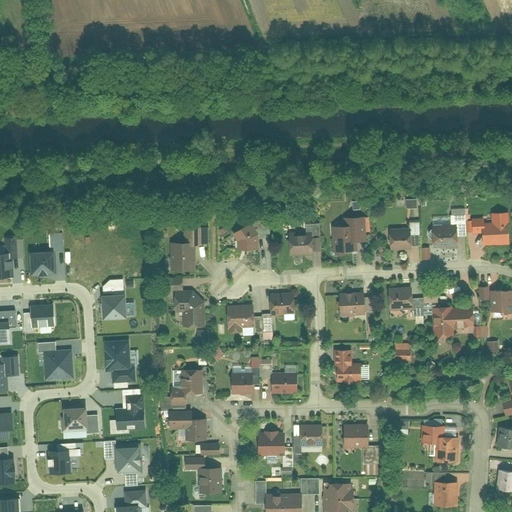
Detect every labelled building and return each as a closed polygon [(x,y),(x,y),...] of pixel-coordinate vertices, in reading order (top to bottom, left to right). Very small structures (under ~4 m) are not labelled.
[(254,231),(265,230),(263,202),(246,203),(246,218),(226,229),(236,248),(258,237),(254,231)] [(479,227),(479,241),(505,240),(504,207),(487,207),(487,216),(476,217),(476,213),(465,214),(466,228),(479,227)] [(340,220),(327,221),(330,248),(352,246),(351,235),(361,234),(359,211),(339,213),(340,220)] [(385,224),(386,246),(408,245),(407,240),(415,240),(414,217),(406,217),(406,223),(385,224)] [(284,229),(286,251),(308,250),(307,244),(315,244),(313,219),(301,220),(301,228),(284,229)] [(166,238),(167,266),(192,265),(191,241),(203,241),(202,220),(179,221),(180,237),(166,238)] [(452,220),(427,221),(429,245),(453,243),(452,220)] [(31,250),(32,274),(58,273),(57,249),(65,249),(64,232),(51,234),(51,249),(31,250)] [(0,250),(0,276),(16,275),(15,257),(26,257),(25,236),(13,236),(14,250),(0,250)] [(103,293),(104,318),(129,317),(128,291),(126,292),(125,277),(111,278),(104,284),(104,293),(103,293)] [(407,281),(383,283),(384,305),(407,304),(407,310),(419,309),(418,294),(408,294),(407,281)] [(486,309),(511,307),(509,285),(484,287),(483,282),(474,283),(475,294),(484,294),(486,309)] [(199,297),(189,285),(171,286),(173,306),(179,306),(179,323),(199,323),(199,297)] [(287,287),(265,288),(267,312),(288,311),(287,287)] [(334,288),(335,310),(361,308),(359,287),(334,288)] [(248,299),(221,302),(224,327),(250,324),(248,299)] [(447,300),(428,301),(429,330),(449,329),(449,324),(471,323),(470,304),(448,305),(447,300)] [(25,311),(26,329),(34,328),(34,326),(56,324),(55,302),(32,303),(32,311),(25,311)] [(0,345),(10,345),(9,328),(15,327),(14,310),(0,311),(0,345)] [(131,338),(105,339),(106,371),(114,370),(114,381),(137,380),(137,368),(132,368),(131,338)] [(45,351),(47,379),(76,377),(74,347),(58,348),(57,340),(39,341),(39,351),(45,351)] [(391,342),(391,357),(405,358),(406,342),(391,342)] [(336,348),(337,381),(361,381),(360,362),(351,363),(351,348),(336,348)] [(0,361),(0,389),(10,389),(10,374),(21,373),(20,354),(6,355),(6,362),(0,361)] [(179,389),(198,388),(197,365),(174,365),(175,383),(166,383),(167,400),(180,400),(179,389)] [(227,367),(227,390),(249,390),(249,367),(227,367)] [(268,368),(268,389),(292,389),(291,367),(268,368)] [(511,373),(504,376),(511,400),(500,403),(503,414),(511,411),(511,373)] [(145,392),(127,393),(127,406),(117,407),(118,428),(147,427),(145,392)] [(89,413),(89,405),(63,407),(65,430),(88,428),(88,431),(101,430),(100,413),(89,413)] [(192,410),(168,411),(169,429),(185,429),(186,440),(205,439),(204,418),(192,418),(192,410)] [(0,438),(11,438),(11,428),(15,428),(14,411),(0,411),(0,438)] [(338,442),(359,442),(359,460),(375,460),(375,440),(363,440),(363,419),(339,418),(338,442)] [(317,421),(296,421),(296,431),(290,431),(290,449),(297,449),(297,441),(317,441),(317,421)] [(430,457),(452,457),(453,433),(448,433),(448,422),(424,422),(424,434),(430,434),(430,457)] [(511,424),(494,423),(492,441),(511,443),(511,424)] [(280,427),(253,428),(254,452),(278,451),(279,461),(288,460),(287,443),(280,443),(280,427)] [(218,441),(199,442),(199,454),(219,454),(218,441)] [(116,449),(115,442),(103,442),(104,459),(116,459),(117,475),(125,474),(125,487),(137,486),(136,473),(140,473),(139,456),(141,456),(140,444),(134,444),(134,448),(116,449)] [(10,446),(0,446),(0,482),(17,482),(16,456),(10,457),(10,446)] [(49,448),(51,473),(73,471),(71,447),(49,448)] [(217,486),(216,463),(198,464),(198,453),(181,454),(181,463),(194,462),(194,487),(217,486)] [(511,472),(511,465),(493,464),(492,484),(511,486),(511,472)] [(452,502),(451,477),(430,477),(430,503),(452,502)] [(325,511),(349,511),(350,483),(325,483),(325,511)] [(125,507),(116,508),(116,511),(138,511),(139,508),(148,507),(146,490),(124,492),(125,507)] [(301,511),(302,495),(266,495),(266,511),(301,511)] [(21,511),(20,496),(0,497),(0,511),(21,511)]
